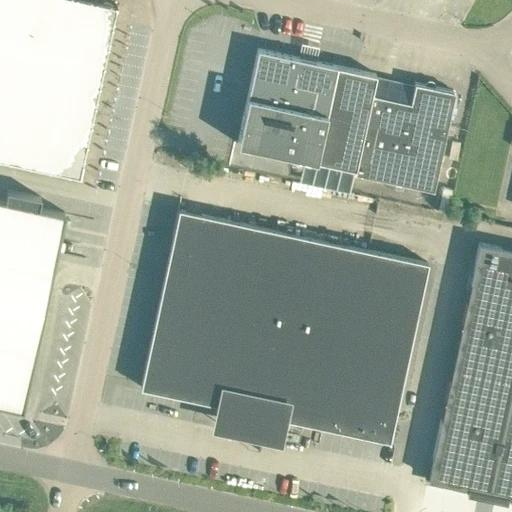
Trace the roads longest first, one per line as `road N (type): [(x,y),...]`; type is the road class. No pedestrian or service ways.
road 1 (residential): [(169,0),(68,471)]
road 2 (residential): [(274,0),(497,47)]
road 3 (unclassified): [(257,511),(68,471)]
